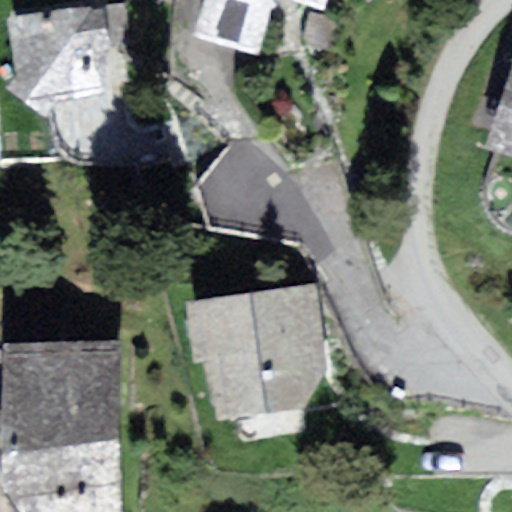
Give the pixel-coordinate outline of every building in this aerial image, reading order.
[(206,0),(197,33),(259,51),(274,0),(297,0),(325,9),(327,0),(206,0)] [(105,5),(9,18),(15,62),(20,99),(106,87),(111,48),(105,5)] [(511,64),(486,149),(511,156),(511,64)] [(317,283),(188,301),(196,360),(210,358),(219,419),(304,407),(329,369),(325,342),(317,283)] [(123,339),(2,344),(6,450),(121,441),(123,339)] [(123,511),(121,441),(6,450),(3,488),(19,511),(123,511)]
